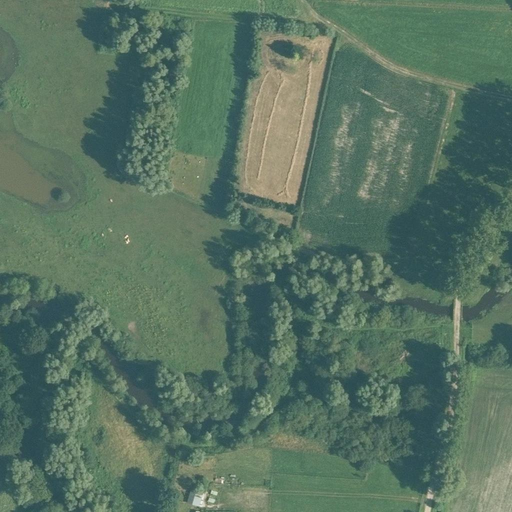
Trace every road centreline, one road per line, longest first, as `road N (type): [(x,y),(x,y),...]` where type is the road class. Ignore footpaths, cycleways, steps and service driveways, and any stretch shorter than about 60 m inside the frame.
road 1 (track): [(303,0),(385,63),(511,97)]
road 2 (track): [(427,511),(449,419),(456,331)]
road 3 (track): [(456,331),(463,271),(511,202)]
